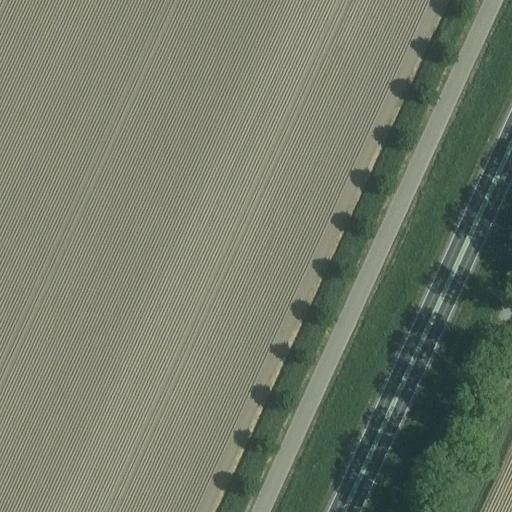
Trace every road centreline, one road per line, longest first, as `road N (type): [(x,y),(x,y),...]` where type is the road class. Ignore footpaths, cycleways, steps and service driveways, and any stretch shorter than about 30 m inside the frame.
road 1 (unclassified): [(255,511),(485,0)]
road 2 (trunk): [(348,511),(511,149)]
